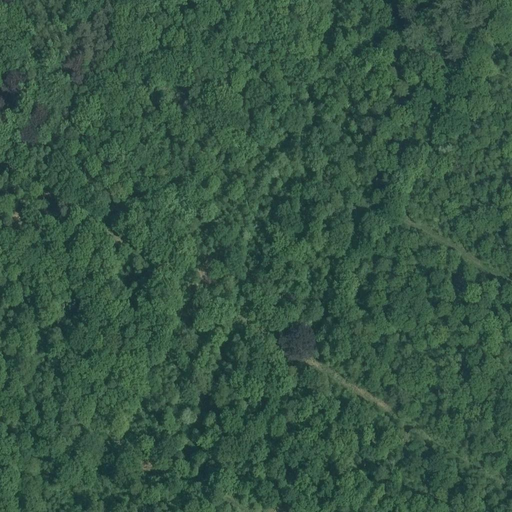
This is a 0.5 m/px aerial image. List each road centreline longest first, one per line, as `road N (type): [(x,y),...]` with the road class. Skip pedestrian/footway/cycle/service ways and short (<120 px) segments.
road 1 (track): [(472,88),(301,355)]
road 2 (track): [(511,487),(301,355)]
road 3 (track): [(0,470),(161,459),(219,494)]
road 4 (track): [(301,355),(219,494)]
